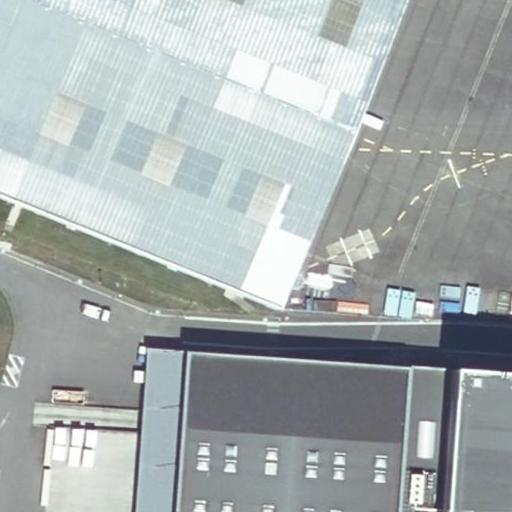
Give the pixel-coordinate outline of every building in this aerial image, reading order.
[(381,0),(0,0),(0,206),(255,310),(261,295),(381,0)] [(172,511),(184,348),(145,344),(133,511),(172,511)] [(389,511),(400,364),(184,348),(172,511),(389,511)] [(511,511),(511,365),(437,360),(436,366),(425,511),(511,511)] [(425,511),(436,366),(400,364),(389,511),(425,511)]
